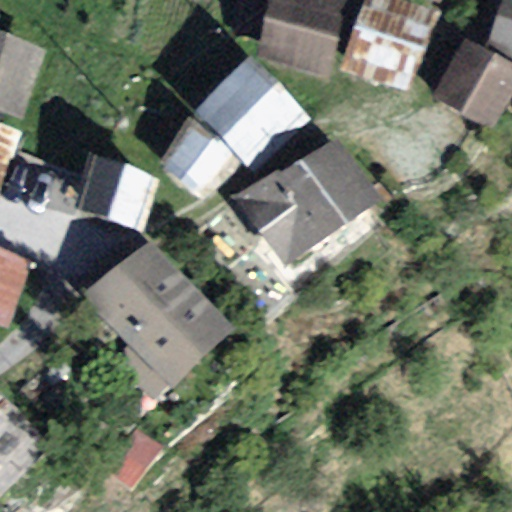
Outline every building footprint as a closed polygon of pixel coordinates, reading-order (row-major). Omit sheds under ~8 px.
[(338,0),(263,0),(252,48),(323,65),(338,0)] [(428,0),(352,0),(335,58),(405,79),(428,0)] [(511,0),(488,0),(476,32),(458,25),(434,89),(486,108),(510,47),(511,47),(511,0)] [(31,47),(0,36),(0,108),(10,112),(31,47)] [(114,60),(49,41),(29,111),(94,129),(114,60)] [(246,50),(190,104),(244,160),(300,107),(246,50)] [(0,170),(14,126),(0,121),(0,170)] [(264,190),(245,204),(285,259),(369,199),(330,144),(264,190)] [(153,169),(90,151),(74,206),(137,224),(153,169)] [(123,267),(95,293),(174,378),(230,326),(151,241),(123,267)] [(0,319),(2,320),(23,259),(0,251),(0,319)]
